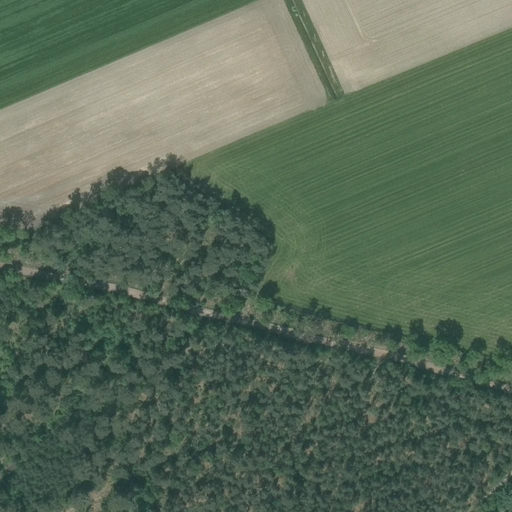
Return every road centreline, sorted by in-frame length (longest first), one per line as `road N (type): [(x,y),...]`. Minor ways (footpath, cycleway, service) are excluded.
road 1 (track): [(0,263),(386,356)]
road 2 (track): [(156,511),(192,308)]
road 3 (track): [(386,356),(511,387)]
